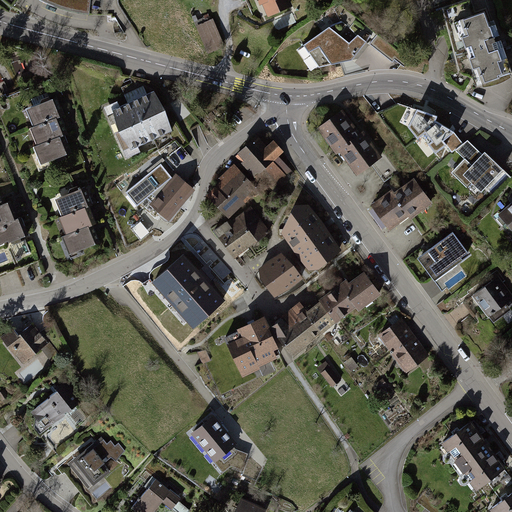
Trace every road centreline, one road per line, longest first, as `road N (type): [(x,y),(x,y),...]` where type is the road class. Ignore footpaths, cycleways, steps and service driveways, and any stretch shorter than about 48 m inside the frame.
road 1 (residential): [(0,310),(57,298),(168,242),(199,206),(215,161),(285,114)]
road 2 (residential): [(474,383),(285,114)]
road 3 (tertiary): [(0,21),(285,96)]
road 4 (tertiary): [(285,96),(413,80),(511,132)]
road 5 (residential): [(398,511),(390,474),(399,442),(474,383)]
